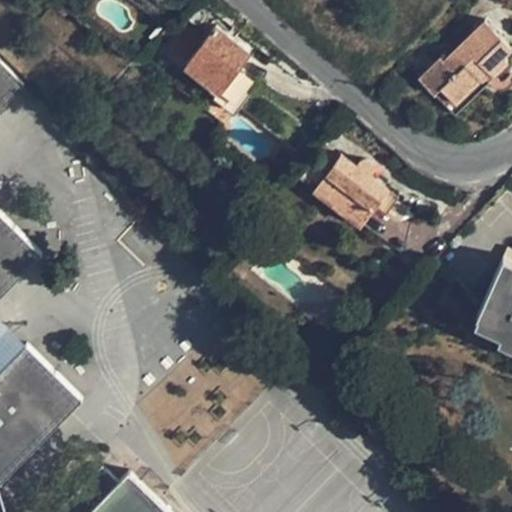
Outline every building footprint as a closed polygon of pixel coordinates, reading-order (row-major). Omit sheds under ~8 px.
[(488,68),(493,73),(507,59),(504,54),(511,46),(485,18),(449,52),(446,50),(419,76),(435,91),(441,85),(457,100),(488,68)] [(177,27),(179,30),(191,39),(198,31),(183,19),(177,27)] [(216,26),(187,63),(221,90),(216,96),(236,111),(252,89),(234,74),(250,52),(216,26)] [(196,43),(191,39),(179,30),(166,46),(183,60),(196,43)] [(0,103),(19,83),(0,65),(0,103)] [(495,76),(493,73),(488,68),(457,100),(441,85),(435,91),(456,113),(495,76)] [(363,223),(376,205),(389,188),(369,172),(372,167),(372,161),(368,158),(361,160),(358,165),(341,153),(334,163),(318,151),(301,173),(317,185),(314,188),(363,223)] [(398,195),(389,188),(376,205),(386,211),(398,195)] [(0,213),(0,218),(11,229),(13,226),(0,213)] [(0,292),(39,251),(13,226),(11,229),(0,218),(0,292)] [(511,248),(508,247),(478,313),(511,329),(511,248)] [(0,387),(48,430),(82,394),(25,340),(0,365),(0,387)] [(0,479),(48,430),(0,387),(0,479)] [(160,511),(166,505),(140,479),(124,464),(115,475),(101,462),(53,511),(160,511)] [(0,511),(8,511),(5,501),(0,484),(0,511)]
